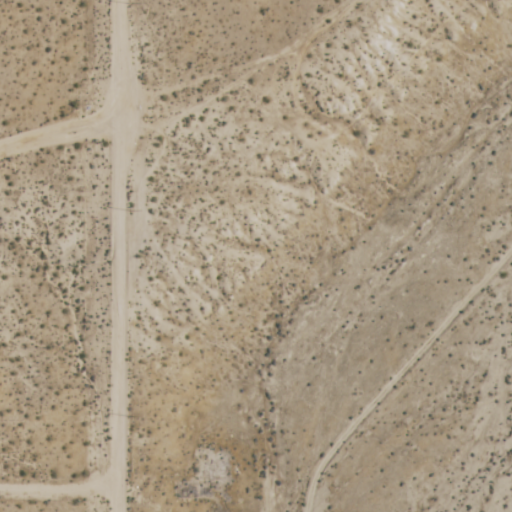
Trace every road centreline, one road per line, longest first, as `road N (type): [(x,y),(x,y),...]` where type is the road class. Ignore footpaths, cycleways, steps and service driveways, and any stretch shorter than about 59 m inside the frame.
road 1 (track): [(123,511),(122,0)]
road 2 (track): [(0,148),(124,117)]
